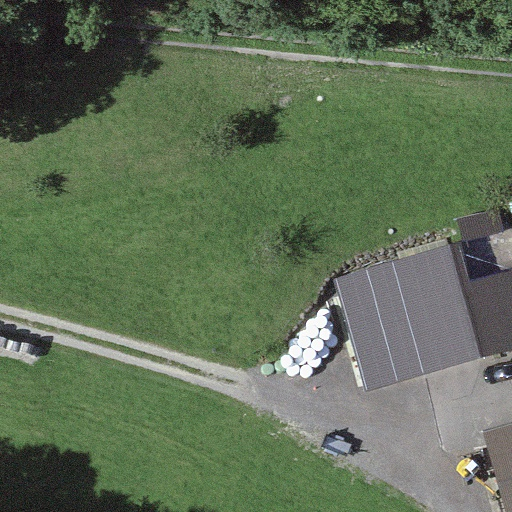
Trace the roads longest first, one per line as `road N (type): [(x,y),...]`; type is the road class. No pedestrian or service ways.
road 1 (track): [(0,310),(302,394),(511,409)]
road 2 (track): [(511,71),(0,35)]
